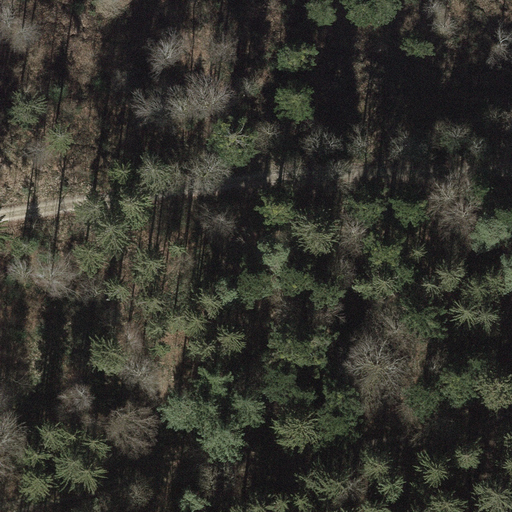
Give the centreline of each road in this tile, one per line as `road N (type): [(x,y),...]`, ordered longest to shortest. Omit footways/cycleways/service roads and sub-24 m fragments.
road 1 (track): [(0,217),(253,178),(469,174),(511,195)]
road 2 (track): [(13,511),(83,487),(459,431),(511,415)]
